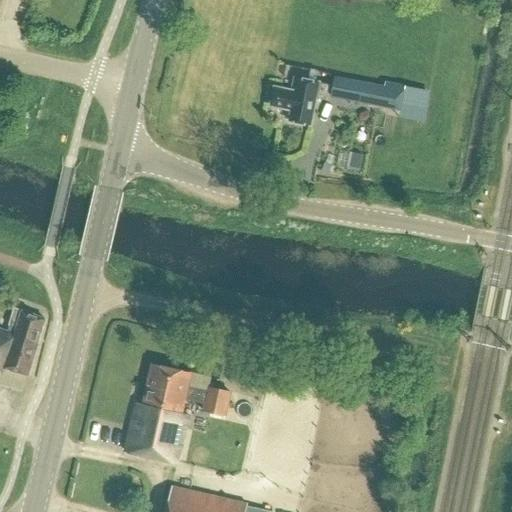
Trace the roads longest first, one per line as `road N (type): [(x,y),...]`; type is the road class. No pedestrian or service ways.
road 1 (tertiary): [(511,245),(263,201),(116,150)]
road 2 (secondary): [(32,511),(116,150)]
road 3 (unknown): [(80,314),(344,344)]
road 4 (unclassified): [(129,87),(0,57)]
